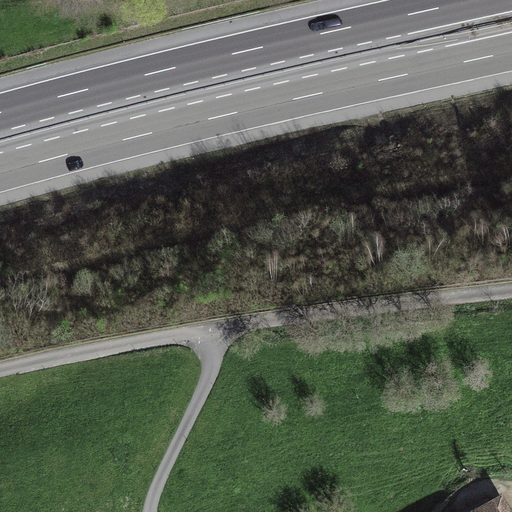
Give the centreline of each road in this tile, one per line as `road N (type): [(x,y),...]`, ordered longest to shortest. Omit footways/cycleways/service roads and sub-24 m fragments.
road 1 (motorway): [(0,174),(511,52)]
road 2 (motorway): [(473,0),(0,112)]
road 3 (unclassified): [(150,511),(208,378),(210,330),(0,375)]
road 4 (track): [(210,330),(511,288)]
